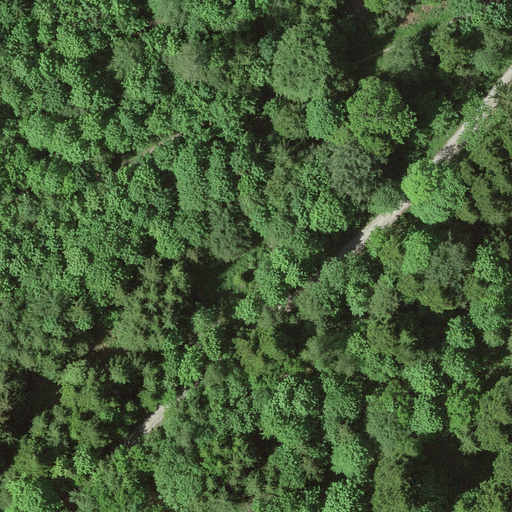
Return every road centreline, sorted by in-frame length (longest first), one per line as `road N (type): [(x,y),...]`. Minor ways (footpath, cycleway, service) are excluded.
road 1 (track): [(511,78),(434,170),(102,471),(67,511)]
road 2 (track): [(0,212),(504,0)]
